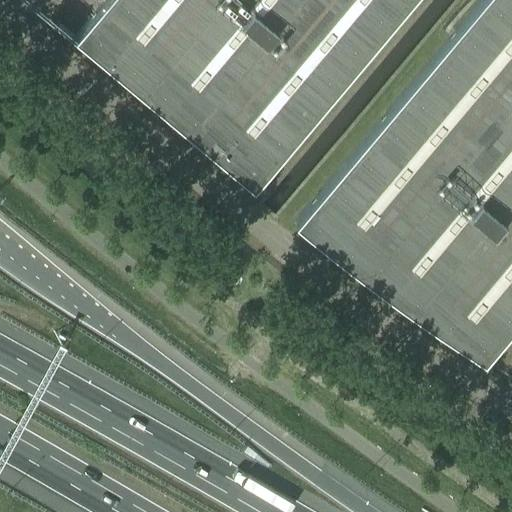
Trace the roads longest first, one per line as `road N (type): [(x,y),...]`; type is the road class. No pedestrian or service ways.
road 1 (motorway): [(364,511),(129,342),(0,235)]
road 2 (motorway): [(283,511),(0,351)]
road 3 (motorway): [(0,437),(129,511)]
